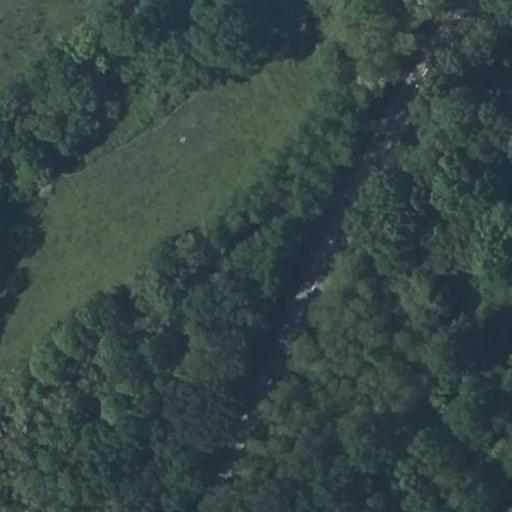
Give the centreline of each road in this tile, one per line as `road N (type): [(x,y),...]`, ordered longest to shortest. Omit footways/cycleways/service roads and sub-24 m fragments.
road 1 (tertiary): [(216,511),(361,199),(474,0)]
road 2 (track): [(244,0),(110,65),(0,161)]
